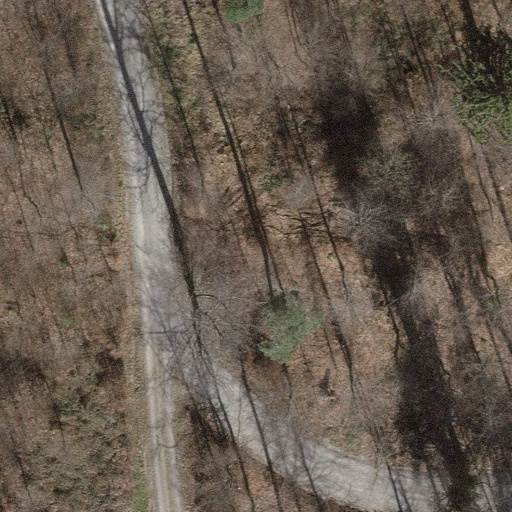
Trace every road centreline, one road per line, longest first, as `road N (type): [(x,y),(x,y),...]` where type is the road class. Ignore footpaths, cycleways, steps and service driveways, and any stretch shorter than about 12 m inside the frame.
road 1 (track): [(511,495),(418,496),(316,463),(256,431),(158,339)]
road 2 (track): [(158,339),(133,104),(107,0)]
road 3 (track): [(177,511),(158,339)]
